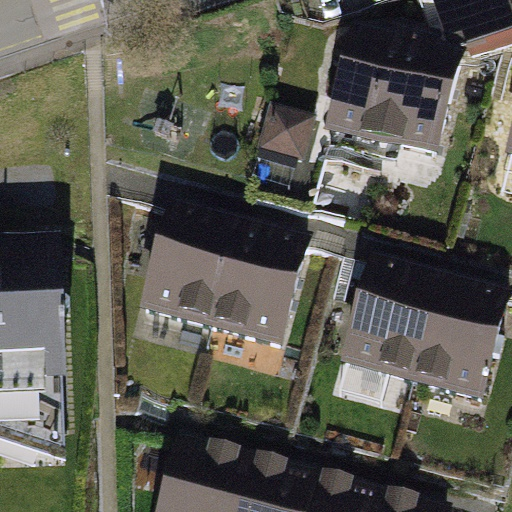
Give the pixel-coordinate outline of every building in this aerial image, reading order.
[(511,0),(430,0),(450,54),(457,56),(469,52),(473,63),(511,49),(511,0)] [(394,38),(355,27),(325,138),(440,169),(469,59),(457,56),(450,54),(442,52),(444,42),(396,29),(394,38)] [(319,120),(272,107),(258,154),(305,167),(319,120)] [(315,241),(173,203),(142,321),(284,359),(315,241)] [(0,446),(67,468),(64,393),(67,393),(61,246),(0,248),(0,446)] [(511,318),(511,292),(376,257),(344,376),(487,414),(511,318)] [(454,511),(455,510),(181,436),(160,511),(454,511)]
